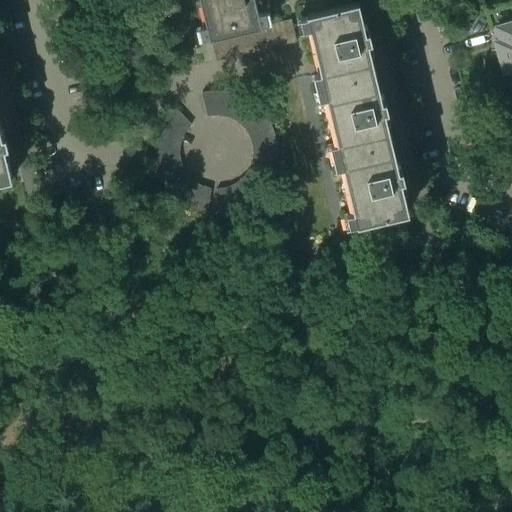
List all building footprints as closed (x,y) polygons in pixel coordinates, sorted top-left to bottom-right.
[(251,29),(261,27),(254,0),(201,0),(211,39),(221,36),(231,34),(241,32),(251,29)] [(307,15),(324,85),(375,73),(358,2),(307,15)] [(281,22),(271,24),(276,47),(286,45),(281,22)] [(500,41),(495,42),(504,72),(508,71),(509,75),(511,74),(511,22),(496,28),(500,41)] [(271,24),(261,27),(266,50),(276,47),(271,24)] [(266,50),(261,27),(251,29),(256,52),(266,50)] [(251,29),(241,32),(246,54),(256,52),(251,29)] [(241,32),(231,34),(236,57),(246,54),(241,32)] [(231,34),(221,36),(226,59),(236,57),(231,34)] [(221,36),(211,39),(216,62),(226,59),(221,36)] [(324,85),(341,155),(391,143),(375,73),(324,85)] [(213,116),(217,115),(219,92),(217,91),(212,92),(207,92),(202,93),(207,117),(210,116),(213,116)] [(223,116),(227,117),(235,95),(233,94),(228,93),(222,92),(219,92),(217,115),(220,116),(223,116)] [(235,120),(237,122),(251,102),(247,100),(243,97),(238,95),(235,95),(227,117),(229,118),(232,119),(235,120)] [(242,126),(244,128),(263,114),(260,110),(256,106),(252,103),(251,102),(237,122),(240,124),(242,126)] [(191,126),(175,108),(169,114),(164,121),(185,133),(189,128),(191,126)] [(248,134),(250,137),(272,128),(272,127),(269,122),(266,118),(263,114),(244,128),(246,131),(248,134)] [(158,135),(157,137),(181,143),(181,142),(182,139),(183,136),(185,134),(164,121),(162,125),(160,130),(158,135)] [(0,127),(0,182),(13,180),(0,127)] [(253,145),(253,147),(277,144),(276,142),(275,137),(274,132),(272,128),(250,137),(251,139),(252,142),(253,145)] [(155,150),(155,154),(179,154),(179,151),(180,148),(180,145),(181,143),(157,137),(157,140),(156,145),(155,150)] [(391,143),(341,155),(358,225),(408,213),(391,143)] [(253,155),(253,157),(277,162),(277,158),(277,152),(277,147),(277,144),(253,147),(253,149),(253,152),(253,155)] [(157,166),(158,171),(181,164),(180,161),(180,158),(179,154),(155,154),(155,155),(156,161),(157,166)] [(251,164),(250,167),(272,178),(274,173),(275,168),(276,163),(277,162),(253,157),(253,158),(252,161),(251,164)] [(165,185),(166,186),(186,173),(184,170),(182,167),(181,164),(158,171),(160,176),(162,181),(165,185)] [(247,173),(245,176),(263,192),(263,191),(267,187),(269,183),(272,178),(250,167),(249,170),(247,173)] [(175,197),(177,199),(193,181),(192,180),(189,178),(187,175),(186,173),(166,186),(168,190),(171,194),(175,197)] [(238,182),(237,183),(250,203),(252,202),(256,199),(260,195),(263,192),(245,176),(243,178),(241,180),(238,182)] [(188,206),(191,208),(202,186),(200,185),(197,184),(194,182),(193,181),(177,199),(179,201),(183,204),(188,206)] [(230,187),(228,187),(234,211),(238,210),(243,207),(248,205),(250,203),(237,183),(236,184),(233,185),(230,187)] [(202,186),(191,208),(193,209),(198,211),(203,212),(208,213),(212,189),(209,189),(206,188),(202,186)] [(234,211),(228,187),(224,188),(221,189),(217,189),(218,214),(223,213),(228,212),(234,211)]
